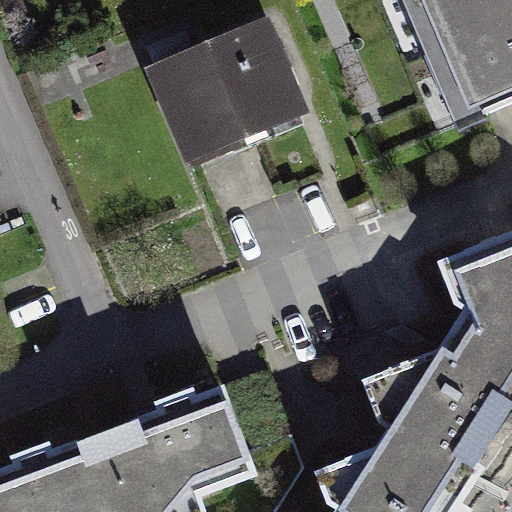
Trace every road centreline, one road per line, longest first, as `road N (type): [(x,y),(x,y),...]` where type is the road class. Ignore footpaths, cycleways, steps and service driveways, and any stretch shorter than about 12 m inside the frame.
road 1 (residential): [(511,192),(68,366)]
road 2 (residential): [(68,366),(85,325),(77,273),(0,88)]
